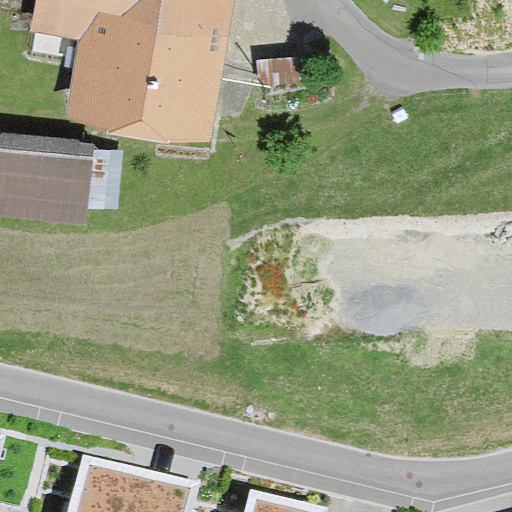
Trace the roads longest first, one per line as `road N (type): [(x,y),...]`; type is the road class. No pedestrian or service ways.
road 1 (residential): [(511,469),(441,481),(390,478),(0,385)]
road 2 (unclassified): [(511,68),(448,75),(387,64),(333,0)]
